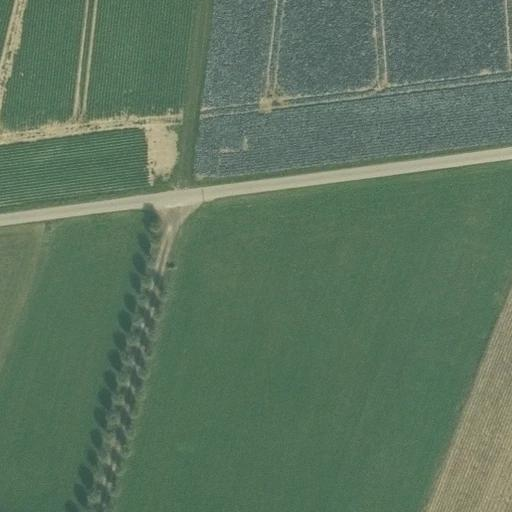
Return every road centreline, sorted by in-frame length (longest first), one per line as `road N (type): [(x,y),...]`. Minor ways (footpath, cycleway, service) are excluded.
road 1 (unclassified): [(511,155),(0,221)]
road 2 (track): [(184,0),(158,200)]
